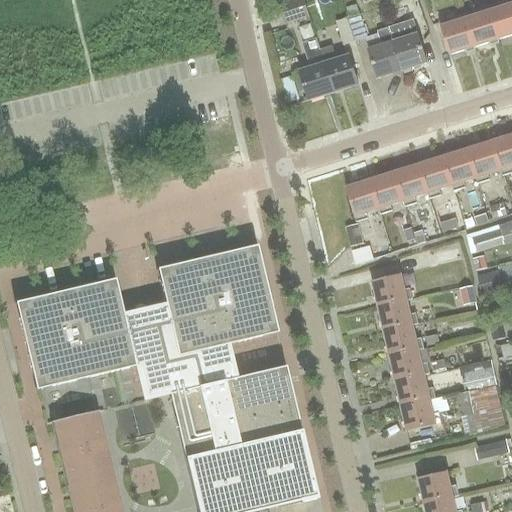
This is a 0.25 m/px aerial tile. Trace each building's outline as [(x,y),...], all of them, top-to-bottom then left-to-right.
[(304,0),(297,0),(279,6),(285,25),(310,17),(304,0)] [(511,36),(511,0),(511,5),(505,7),(504,3),(488,8),(499,41),(511,36)] [(356,3),(346,6),(350,18),(360,15),(356,3)] [(499,41),(488,8),(489,12),(482,15),(480,10),(464,15),(465,20),(475,48),(499,41)] [(367,39),(360,15),(350,18),(348,19),(356,43),(367,39)] [(475,48),(465,20),(458,22),(456,18),(440,23),(450,56),(475,48)] [(356,43),(348,19),(337,23),(344,46),(356,43)] [(419,35),(406,39),(401,25),(389,30),(403,71),(428,64),(419,35)] [(403,71),(389,30),(389,29),(378,32),(382,47),(369,51),(378,79),(403,71)] [(350,57),(337,61),(333,46),(321,50),(334,93),(359,85),(350,57)] [(334,93),(321,50),(309,54),(314,68),(300,73),(309,101),(334,93)] [(511,135),(493,142),(504,177),(511,174),(511,135)] [(504,177),(493,142),(469,150),(480,184),(491,181),(489,175),(501,171),(503,177),(504,177)] [(480,184),(469,150),(444,157),(455,192),(466,189),(464,183),(477,179),(479,185),(480,184)] [(455,192),(444,157),(420,165),(431,200),(442,196),(440,191),(453,187),(455,192)] [(431,200),(420,165),(395,173),(407,208),(418,204),(416,198),(429,194),(430,200),(431,200)] [(407,208),(395,173),(371,181),(382,216),(394,212),(392,206),(404,202),(406,208),(407,208)] [(382,216),(371,181),(347,189),(358,223),(369,220),(368,214),(380,210),(382,216)] [(503,204),(489,208),(493,220),(506,216),(503,204)] [(476,226),(489,222),(486,215),(474,218),(476,226)] [(444,232),(459,227),(456,220),(441,225),(444,232)] [(511,243),(511,223),(468,237),(472,254),(477,253),(477,254),(511,243)] [(358,225),(346,229),(351,248),(363,245),(358,225)] [(407,243),(415,240),(411,229),(404,231),(407,243)] [(422,231),(414,233),(418,246),(426,243),(422,231)] [(315,495),(286,371),(286,368),(237,379),(229,345),(278,334),(257,247),(157,270),(165,304),(145,309),(145,308),(144,307),(144,306),(142,306),(141,305),(139,305),(137,306),(136,307),(136,308),(135,308),(135,310),(135,311),(123,314),(115,280),(15,304),(36,391),(135,368),(143,403),(170,396),(178,433),(179,433),(197,511),(261,511),(317,499),(316,495),(315,495)] [(453,250),(433,256),(436,268),(456,262),(453,250)] [(476,271),(485,269),(482,257),(473,259),(474,263),(476,271)] [(479,277),(484,296),(497,293),(493,273),(479,277)] [(372,282),(378,308),(413,299),(411,289),(406,290),(402,276),(372,282)] [(427,285),(411,289),(413,299),(429,296),(427,285)] [(478,302),(473,286),(461,289),(465,305),(478,302)] [(413,300),(413,299),(378,308),(384,333),(419,325),(416,314),(411,315),(408,301),(413,300)] [(419,325),(384,333),(390,358),(425,350),(422,339),(417,340),(414,326),(419,325)] [(428,347),(440,344),(438,335),(426,338),(428,347)] [(511,344),(501,347),(504,359),(511,356),(511,344)] [(425,350),(390,358),(396,383),(430,375),(428,364),(423,365),(420,351),(425,350)] [(444,361),(432,364),(434,373),(446,370),(444,361)] [(465,375),(469,392),(496,386),(493,369),(465,375)] [(431,375),(430,375),(396,383),(402,408),(431,401),(436,400),(434,389),(429,390),(425,376),(431,375)] [(507,428),(498,388),(457,396),(462,418),(467,417),(471,435),(507,428)] [(434,415),(431,401),(402,408),(407,433),(442,425),(440,414),(434,415)] [(121,511),(98,412),(52,423),(72,511),(121,511)] [(511,454),(507,441),(474,449),(477,462),(511,454)] [(418,479),(424,504),(459,496),(457,486),(452,487),(448,473),(418,479)] [(459,497),(459,496),(424,504),(425,511),(462,511),(458,511),(457,511),(454,498),(459,497)] [(305,511),(303,502),(280,508),(281,511),(305,511)] [(476,511),(486,511),(484,503),(474,505),(476,511)]
